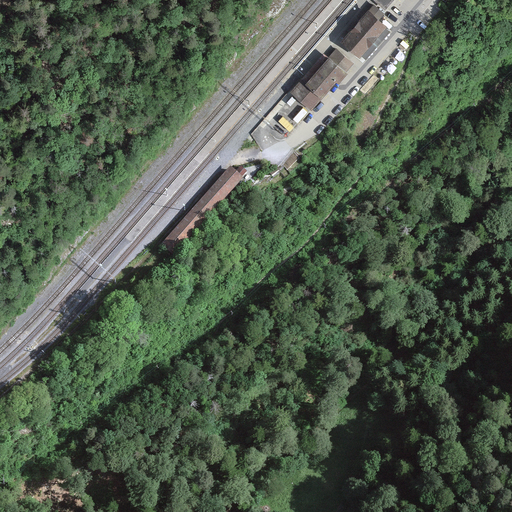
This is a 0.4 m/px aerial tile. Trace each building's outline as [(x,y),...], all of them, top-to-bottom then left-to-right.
[(374,0),(386,10),(394,0),(374,0)] [(383,12),(374,5),(342,43),(360,59),(362,57),(386,29),(387,28),(377,19),(383,12)] [(390,32),(386,29),(362,57),(366,60),(390,32)] [(353,65),(336,50),(329,58),(324,54),(290,93),(312,112),(337,84),(339,86),(348,76),(346,73),(353,65)] [(240,180),(230,172),(164,247),(173,256),(240,180)]
